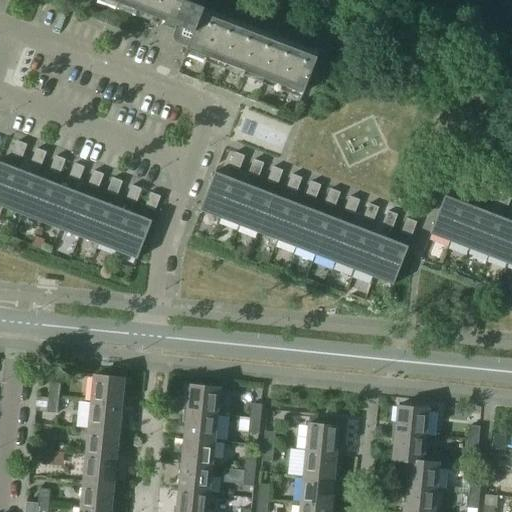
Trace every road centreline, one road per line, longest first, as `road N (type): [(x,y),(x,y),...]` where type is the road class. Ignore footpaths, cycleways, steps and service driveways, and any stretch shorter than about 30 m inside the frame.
road 1 (residential): [(150,335),(157,255),(210,108),(15,32)]
road 2 (unclassified): [(511,372),(150,335)]
road 3 (unclassified): [(0,497),(21,323)]
road 4 (unclassified): [(150,335),(21,323)]
